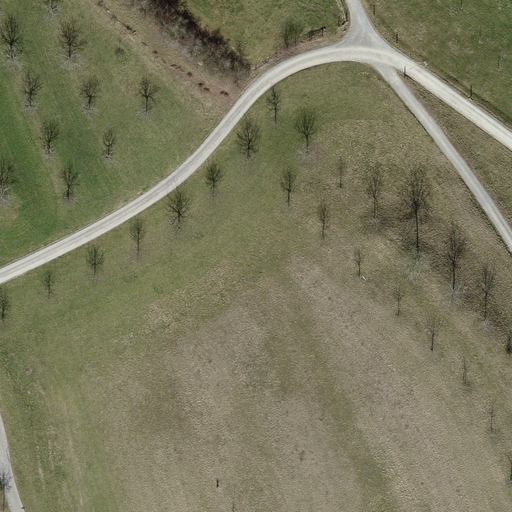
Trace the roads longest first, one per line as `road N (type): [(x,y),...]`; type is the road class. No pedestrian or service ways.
road 1 (track): [(0,277),(162,191),(277,69),(330,53),(374,53)]
road 2 (track): [(511,242),(374,53)]
road 3 (track): [(374,53),(424,77),(511,142)]
